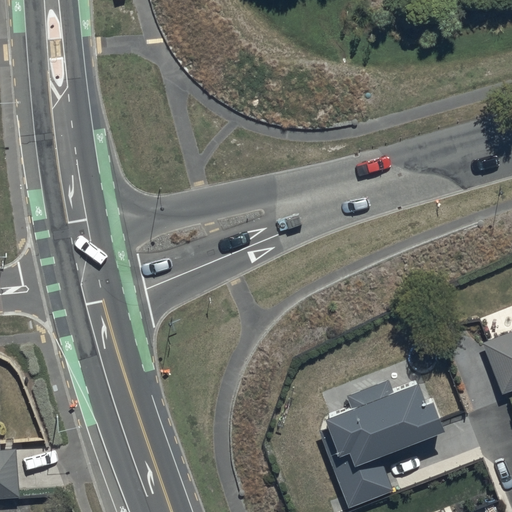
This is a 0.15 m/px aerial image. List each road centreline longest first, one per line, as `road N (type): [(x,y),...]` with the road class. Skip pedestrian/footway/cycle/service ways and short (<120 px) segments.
road 1 (tertiary): [(92,272),(214,227),(511,141)]
road 2 (secondary): [(45,0),(54,91),(92,272)]
road 3 (secondary): [(92,272),(170,511)]
